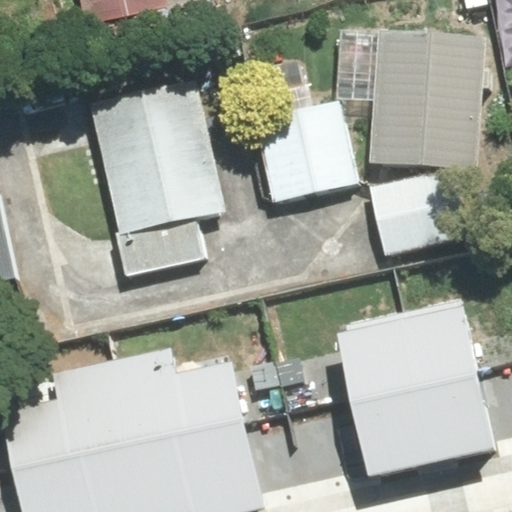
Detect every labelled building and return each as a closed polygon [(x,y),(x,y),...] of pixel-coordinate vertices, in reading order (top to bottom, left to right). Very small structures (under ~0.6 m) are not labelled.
[(9,0),(0,0),(0,19),(15,6),(9,0)] [(83,0),(88,20),(169,2),(168,0),(83,0)] [(376,107),(370,168),(480,178),(492,44),(343,30),(336,104),(376,107)] [(199,86),(93,109),(132,284),(210,267),(201,226),(228,220),(199,86)] [(345,112),(262,127),(277,209),(360,194),(345,112)] [(455,178),(372,194),(385,266),(469,250),(455,178)] [(0,288),(20,285),(0,194),(0,288)] [(351,331),(381,475),(510,448),(480,304),(351,331)] [(8,409),(30,511),(177,511),(203,507),(204,511),(223,511),(275,501),(245,361),(190,373),(183,339),(57,366),(63,397),(8,409)]
